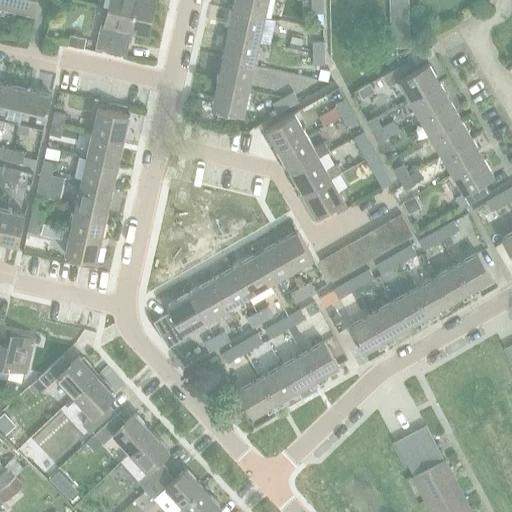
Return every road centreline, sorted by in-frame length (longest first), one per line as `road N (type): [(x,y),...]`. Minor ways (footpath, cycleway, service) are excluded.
road 1 (residential): [(268,483),(379,375),(511,296)]
road 2 (residential): [(389,198),(314,238),(274,170),(161,145)]
road 3 (residential): [(268,483),(140,346),(124,310)]
road 4 (residential): [(174,83),(0,47)]
road 5 (residential): [(124,310),(161,145)]
road 6 (unknown): [(266,232),(124,310)]
road 7 (residential): [(124,310),(0,277)]
road 8 (residential): [(511,103),(472,33),(503,0)]
